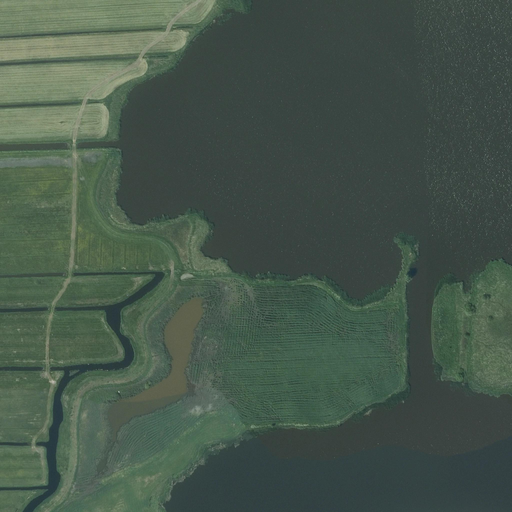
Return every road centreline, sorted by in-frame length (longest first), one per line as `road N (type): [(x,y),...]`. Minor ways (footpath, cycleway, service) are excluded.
road 1 (track): [(171,272),(161,242),(110,231),(101,221),(73,143),(88,94),(136,64),(199,0)]
road 2 (track): [(54,316),(73,257),(76,163)]
